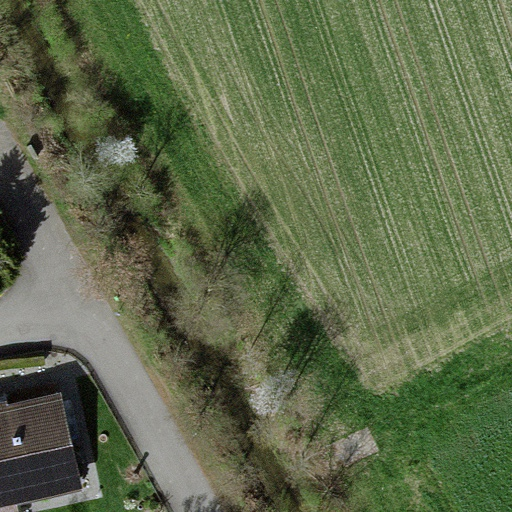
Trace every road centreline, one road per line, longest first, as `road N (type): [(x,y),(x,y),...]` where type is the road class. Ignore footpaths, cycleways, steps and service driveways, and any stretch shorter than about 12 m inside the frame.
road 1 (residential): [(196,511),(75,307)]
road 2 (residential): [(0,156),(75,307)]
